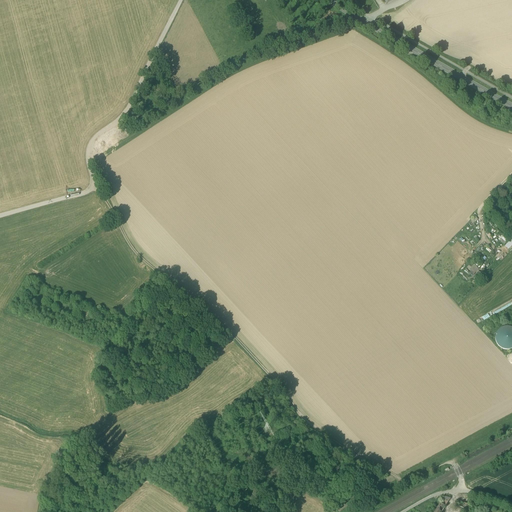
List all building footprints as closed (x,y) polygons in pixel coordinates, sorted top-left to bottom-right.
[(478,270),(471,263),(469,266),(465,269),(472,276),(474,274),(478,270)] [(479,272),(473,278),(475,280),(481,274),(479,272)] [(495,335),(495,339),(496,342),(497,345),(499,347),(502,349),(505,350),(509,350),(511,349),(511,348),(511,328),(508,327),(505,327),(502,328),(499,330),(497,332),(495,335)] [(444,496),(440,503),(445,506),(450,498),(444,496)] [(455,505),(465,509),(470,510),(472,506),(456,500),(455,505)] [(434,511),(441,511),(445,506),(440,503),(434,511)]
